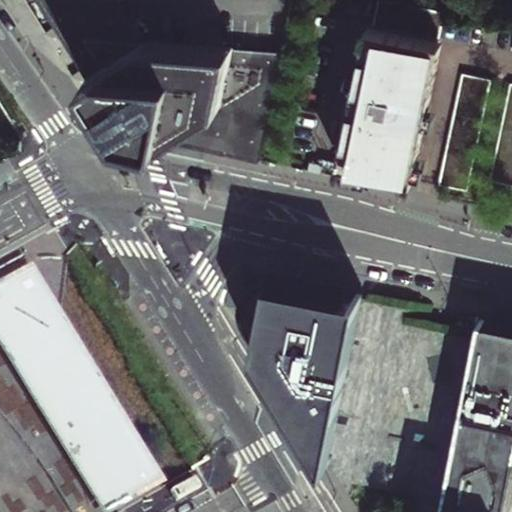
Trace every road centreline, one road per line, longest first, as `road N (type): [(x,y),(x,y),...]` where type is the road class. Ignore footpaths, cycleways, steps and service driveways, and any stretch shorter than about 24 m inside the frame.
road 1 (secondary): [(416,246),(275,193),(110,156),(74,157)]
road 2 (trunk): [(132,511),(0,331)]
road 3 (tertiary): [(203,361),(91,184)]
road 4 (trunk): [(105,511),(0,338)]
road 5 (secondary): [(91,184),(280,230)]
road 6 (secondary): [(203,361),(201,296),(213,264),(242,239),(280,230)]
road 7 (secondary): [(280,230),(416,246)]
road 8 (tertiary): [(274,474),(203,361)]
road 9 (tertiary): [(74,157),(0,48)]
